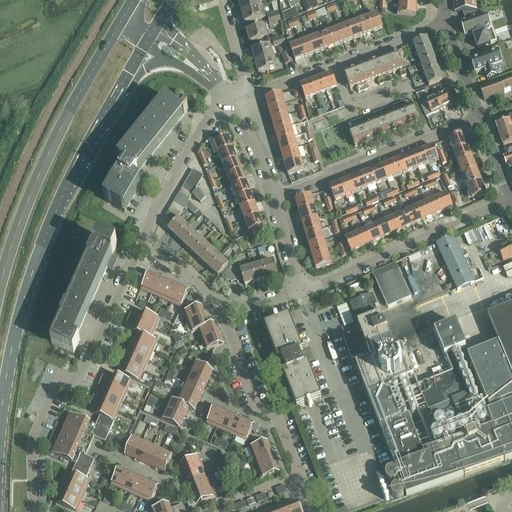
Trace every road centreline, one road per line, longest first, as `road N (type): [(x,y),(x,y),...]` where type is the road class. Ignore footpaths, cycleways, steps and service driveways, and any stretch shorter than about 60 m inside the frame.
road 1 (primary): [(0,427),(12,344),(40,250),(147,38)]
road 2 (residential): [(33,511),(34,437),(62,375),(79,382),(137,251)]
road 3 (primary): [(121,22),(38,175),(0,282)]
road 4 (residential): [(302,291),(511,198)]
road 5 (residential): [(478,116),(275,196)]
road 6 (residential): [(225,314),(256,405),(279,417),(300,475)]
road 7 (residential): [(137,251),(207,122),(232,101)]
